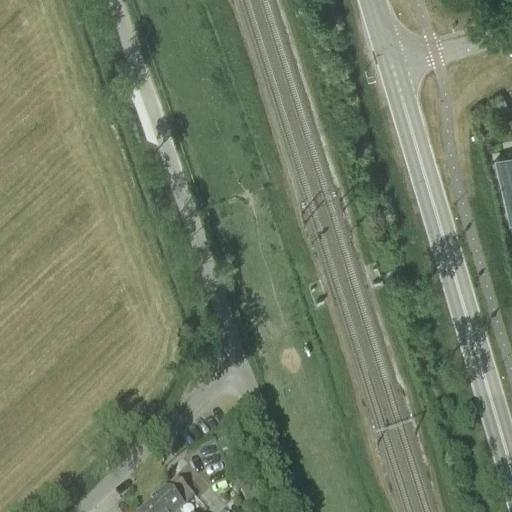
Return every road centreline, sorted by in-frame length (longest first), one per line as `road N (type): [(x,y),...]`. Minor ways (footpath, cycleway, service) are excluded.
road 1 (tertiary): [(511,483),(390,62)]
road 2 (unclassified): [(242,368),(113,0)]
road 3 (unclassified): [(79,511),(222,377),(242,368)]
road 4 (unclassified): [(296,511),(242,368)]
road 5 (tertiary): [(390,62),(511,31)]
